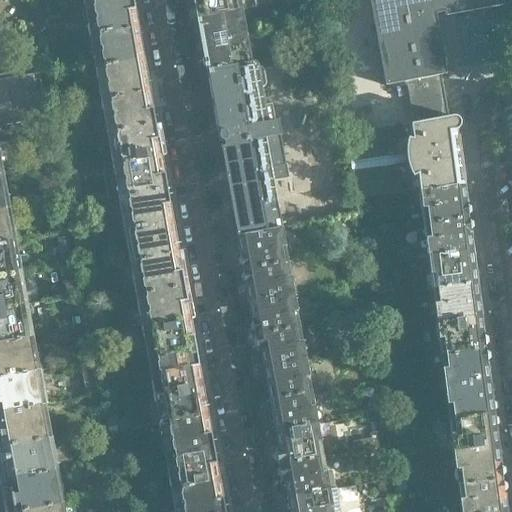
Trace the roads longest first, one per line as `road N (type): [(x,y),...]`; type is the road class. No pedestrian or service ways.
road 1 (residential): [(159,0),(252,511)]
road 2 (residential): [(511,343),(474,78),(511,72)]
